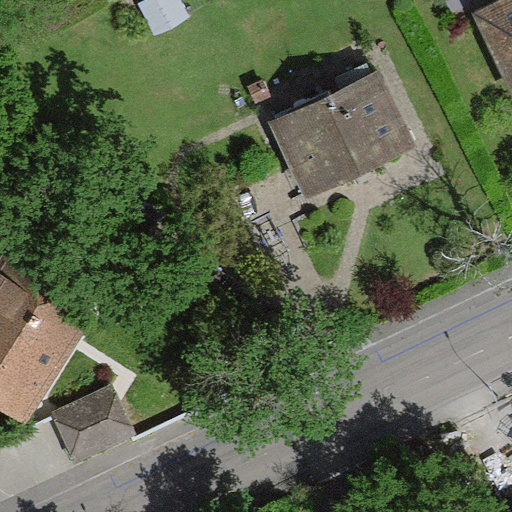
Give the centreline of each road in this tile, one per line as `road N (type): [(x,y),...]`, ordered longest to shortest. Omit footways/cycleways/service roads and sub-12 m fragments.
road 1 (tertiary): [(121,511),(511,327)]
road 2 (unknown): [(428,419),(461,472),(506,511)]
